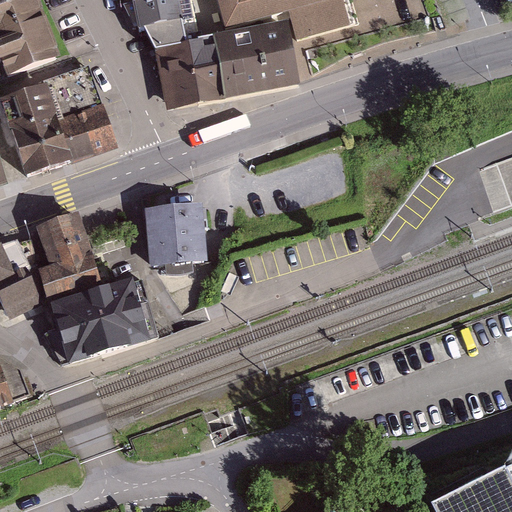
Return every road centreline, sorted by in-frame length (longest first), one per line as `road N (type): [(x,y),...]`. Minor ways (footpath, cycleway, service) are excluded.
road 1 (primary): [(166,161),(495,54)]
road 2 (residential): [(203,470),(282,448),(427,448),(511,422)]
road 3 (residential): [(0,336),(66,384),(114,488)]
road 4 (residential): [(166,161),(91,0)]
road 5 (primary): [(0,220),(166,161)]
